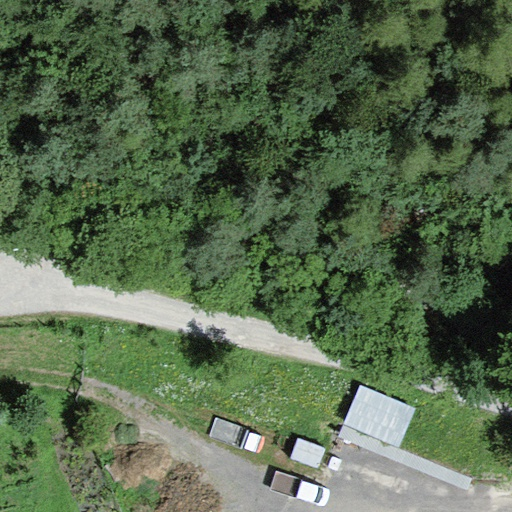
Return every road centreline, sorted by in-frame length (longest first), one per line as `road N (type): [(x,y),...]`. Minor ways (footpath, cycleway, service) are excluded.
road 1 (track): [(0,13),(144,78),(320,127),(511,269)]
road 2 (track): [(0,154),(298,227),(511,359)]
road 3 (track): [(511,404),(207,299),(0,303)]
